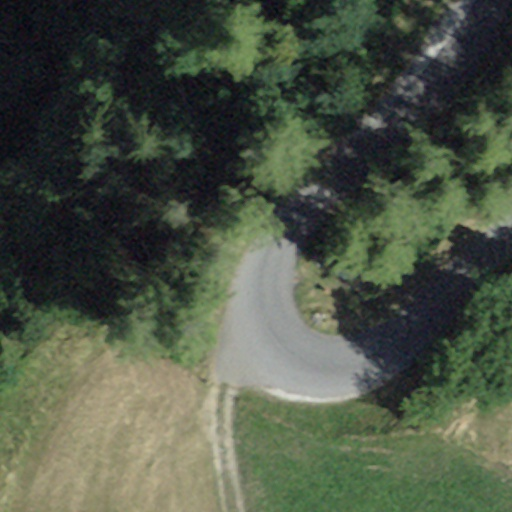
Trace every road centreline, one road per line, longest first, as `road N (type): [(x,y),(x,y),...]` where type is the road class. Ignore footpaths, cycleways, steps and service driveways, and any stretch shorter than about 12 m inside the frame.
road 1 (unclassified): [(454,0),(390,109),(267,254),(258,314),(275,343),(303,355),(374,349),(407,333),(511,246)]
road 2 (track): [(226,511),(212,389),(231,344),(258,314)]
